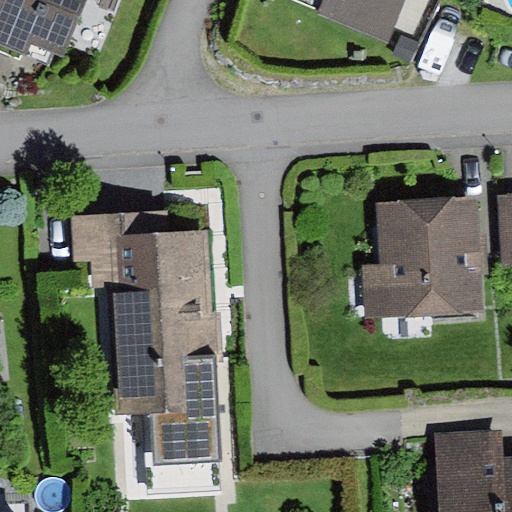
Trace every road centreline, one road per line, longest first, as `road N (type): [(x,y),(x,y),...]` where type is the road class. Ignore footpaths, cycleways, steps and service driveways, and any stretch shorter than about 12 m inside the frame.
road 1 (residential): [(257,124),(265,343),(293,437),(396,430)]
road 2 (residential): [(511,112),(257,124)]
road 3 (residential): [(144,129),(0,137)]
road 4 (residential): [(144,129),(197,0)]
